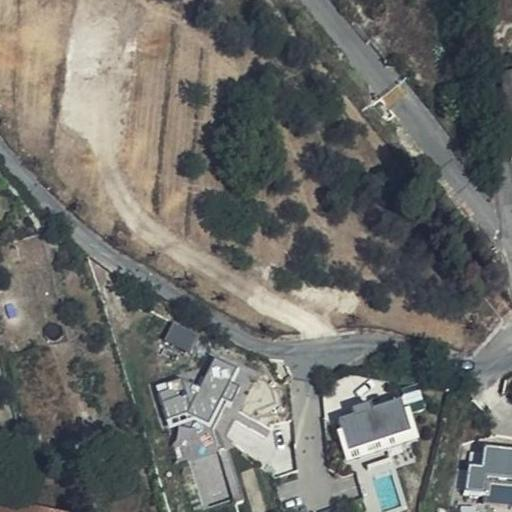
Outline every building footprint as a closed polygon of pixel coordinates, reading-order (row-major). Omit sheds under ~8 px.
[(511,117),(511,67),(499,69),(506,119),(511,117)] [(174,322),(165,338),(193,353),(201,337),(174,322)] [(260,411),(245,358),(209,368),(210,373),(160,387),(180,460),(221,449),(214,423),(260,411)] [(375,411),(373,403),(355,409),(356,413),(341,418),(344,428),(338,429),(348,463),(419,441),(409,409),(404,410),(402,402),(375,411)] [(511,448),(484,448),(484,465),(469,465),(469,496),(511,496),(511,448)]
